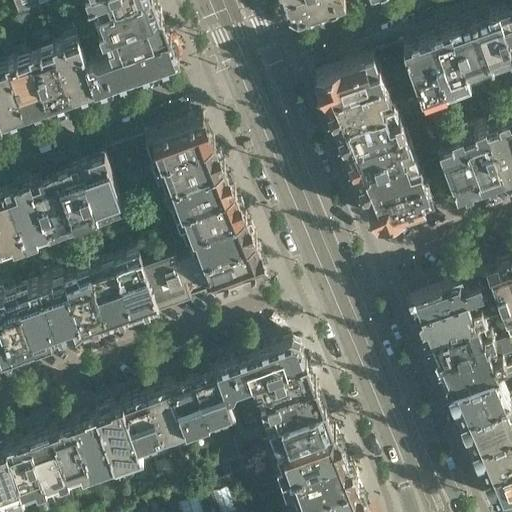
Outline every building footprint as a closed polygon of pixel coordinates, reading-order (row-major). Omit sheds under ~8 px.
[(13,0),(17,11),(46,0),(13,0)] [(161,9),(161,7),(160,7),(156,0),(117,0),(101,6),(106,18),(101,20),(105,30),(112,27),(161,9)] [(326,0),(287,0),(290,6),(290,7),(298,10),(326,0)] [(511,0),(504,0),(498,2),(511,40),(511,0)] [(511,68),(511,40),(498,2),(474,11),(492,59),(506,54),(511,69),(511,68)] [(171,32),(170,29),(169,30),(161,9),(112,27),(117,41),(112,43),(116,52),(171,32)] [(492,59),(474,11),(449,20),(470,76),(472,84),(482,80),(477,65),(492,59)] [(470,76),(449,20),(426,28),(446,84),(470,76)] [(446,84),(426,28),(403,37),(423,93),(446,84)] [(94,84),(174,55),(179,54),(177,49),(171,32),(116,52),(101,58),(95,54),(85,58),(94,84)] [(85,58),(78,40),(78,38),(67,42),(65,36),(52,41),(55,47),(71,93),(94,84),(85,58)] [(71,93),(55,47),(44,51),(41,45),(29,49),(32,56),(48,101),(71,93)] [(383,71),(373,47),(365,50),(364,50),(316,67),(326,92),(383,71)] [(48,101),(32,56),(21,60),(18,53),(5,58),(8,65),(24,109),(48,101)] [(24,109),(8,65),(0,67),(0,114),(1,118),(24,109)] [(385,99),(380,87),(388,84),(383,71),(326,92),(337,117),(385,99)] [(404,121),(399,109),(390,112),(385,99),(337,117),(347,142),(404,121)] [(153,156),(213,133),(214,133),(203,108),(153,126),(153,127),(127,136),(137,163),(153,157),(153,156)] [(511,167),(511,117),(511,115),(510,109),(499,113),(501,119),(487,123),(504,170),(511,167)] [(504,170),(487,123),(485,118),(475,121),(477,127),(464,131),(481,178),(504,170)] [(405,149),(400,136),(409,133),(404,121),(347,142),(357,166),(405,149)] [(481,178),(464,131),(462,126),(453,129),(454,135),(441,140),(458,187),(481,178)] [(223,157),(213,133),(153,156),(153,157),(158,169),(159,168),(163,180),(223,157)] [(137,163),(127,136),(105,144),(115,171),(137,163)] [(125,199),(115,171),(105,144),(81,153),(100,208),(125,199)] [(424,171),(419,159),(410,162),(405,149),(357,166),(368,191),(424,171)] [(100,208),(81,153),(55,162),(74,217),(100,208)] [(224,157),(223,157),(163,180),(172,205),(175,204),(234,182),(224,157)] [(74,217),(55,162),(29,171),(49,226),(74,217)] [(49,226),(29,171),(7,179),(27,238),(50,229),(49,226)] [(434,195),(424,171),(368,191),(378,216),(426,199),(434,195)] [(27,238),(7,179),(0,181),(0,240),(2,246),(27,238)] [(244,206),(235,182),(234,182),(175,204),(184,229),(185,229),(244,206)] [(266,257),(256,231),(255,231),(245,206),(244,206),(185,229),(190,243),(181,246),(179,241),(144,253),(150,270),(159,295),(266,257)] [(150,270),(144,253),(140,242),(114,251),(133,304),(159,295),(150,270)] [(133,304),(114,251),(89,260),(107,314),(133,304)] [(511,251),(488,261),(496,282),(495,282),(510,321),(511,319),(511,251)] [(107,314),(89,260),(65,268),(84,322),(107,314)] [(417,309),(484,284),(485,286),(495,282),(496,282),(488,261),(488,260),(409,289),(417,309)] [(84,322),(65,268),(64,269),(63,267),(40,275),(60,331),(84,322)] [(60,331),(40,275),(16,284),(35,339),(60,331)] [(35,339),(16,284),(0,289),(0,315),(11,348),(35,339)] [(488,313),(483,301),(489,299),(485,286),(484,284),(417,309),(428,335),(479,316),(488,313)] [(0,352),(11,348),(0,315),(0,352)] [(488,341),(498,338),(494,326),(484,330),(479,316),(428,335),(438,359),(488,341)] [(256,370),(305,353),(306,353),(298,334),(297,335),(293,333),(292,331),(256,345),(219,358),(229,387),(238,384),(240,379),(254,374),(256,370)] [(508,364),(503,351),(511,347),(511,340),(510,334),(498,338),(488,341),(438,359),(449,385),(508,364)] [(314,376),(305,353),(256,370),(254,374),(257,383),(262,381),(267,393),(314,376)] [(235,402),(229,387),(219,358),(194,368),(211,417),(222,413),(220,407),(235,402)] [(506,395),(500,378),(511,373),(511,362),(449,385),(461,413),(506,395)] [(211,417),(194,368),(170,376),(185,420),(198,416),(200,421),(211,417)] [(314,376),(267,393),(262,395),(267,408),(271,406),(275,417),(325,397),(315,375),(314,376)] [(185,420),(170,376),(147,385),(163,434),(174,430),(173,425),(185,420)] [(163,434),(147,385),(123,393),(138,437),(150,433),(152,438),(163,434)] [(473,441),(511,424),(511,392),(506,395),(461,413),(473,441)] [(138,437),(123,393),(96,403),(112,453),(127,447),(129,453),(141,449),(138,437)] [(335,421),(325,397),(275,417),(278,427),(274,428),(278,442),(333,421),(335,421)] [(112,453),(96,403),(74,411),(90,461),(112,453)] [(90,461),(74,411),(51,419),(68,469),(90,461)] [(68,469),(51,419),(29,427),(46,480),(60,475),(59,472),(68,469)] [(333,421),(278,442),(274,443),(279,458),(276,459),(280,470),(345,448),(333,421)] [(511,424),(473,441),(485,470),(511,458),(511,424)] [(41,511),(55,508),(46,480),(29,427),(6,436),(24,489),(31,511),(41,511)] [(24,489),(6,436),(6,435),(0,437),(0,498),(3,508),(15,504),(11,493),(24,489)] [(357,475),(348,455),(345,448),(280,470),(285,485),(292,483),(296,495),(357,475)] [(511,493),(511,458),(485,470),(495,493),(493,496),(500,499),(501,496),(511,493)] [(245,511),(245,510),(232,471),(167,494),(173,511),(245,511)] [(331,511),(368,501),(357,475),(296,495),(301,509),(298,510),(298,511),(331,511)] [(173,511),(167,494),(163,481),(127,493),(125,494),(129,507),(130,511),(173,511)] [(127,493),(125,485),(102,492),(105,501),(125,494),(127,493)] [(105,501),(102,492),(101,489),(85,494),(89,506),(105,501)] [(71,511),(82,508),(79,500),(57,508),(58,511),(71,511)] [(372,511),(368,501),(331,511),(372,511)]
